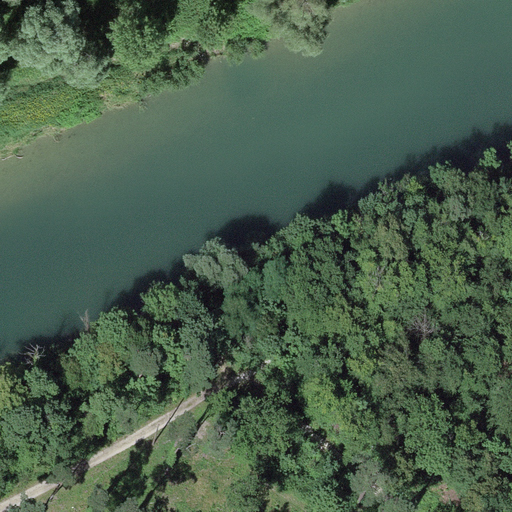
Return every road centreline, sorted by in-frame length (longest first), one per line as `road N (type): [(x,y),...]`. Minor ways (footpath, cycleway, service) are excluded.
road 1 (track): [(401,511),(240,379),(0,505)]
road 2 (track): [(0,402),(327,270),(370,288)]
